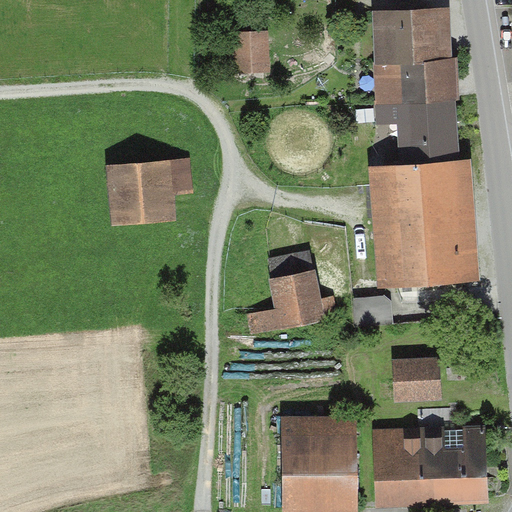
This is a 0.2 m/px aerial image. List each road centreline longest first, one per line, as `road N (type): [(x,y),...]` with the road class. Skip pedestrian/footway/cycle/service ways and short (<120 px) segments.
road 1 (track): [(204,511),(217,243),(241,180),(222,122),(193,91),(166,84),(0,90)]
road 2 (tertiary): [(511,252),(474,0)]
